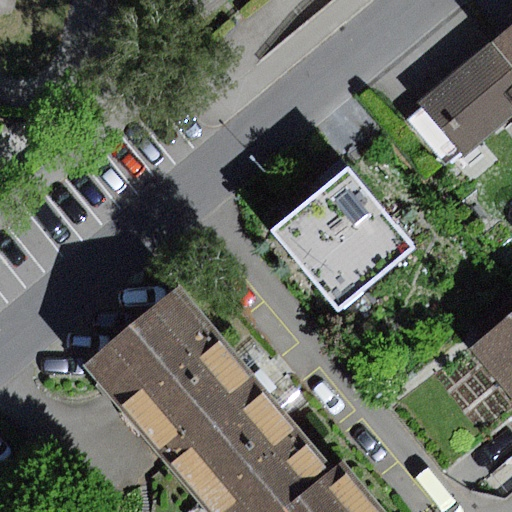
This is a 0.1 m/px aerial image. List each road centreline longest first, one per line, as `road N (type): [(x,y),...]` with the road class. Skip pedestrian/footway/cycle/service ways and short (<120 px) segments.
road 1 (residential): [(441,511),(182,195)]
road 2 (residential): [(182,195),(418,0)]
road 3 (residential): [(0,343),(182,195)]
